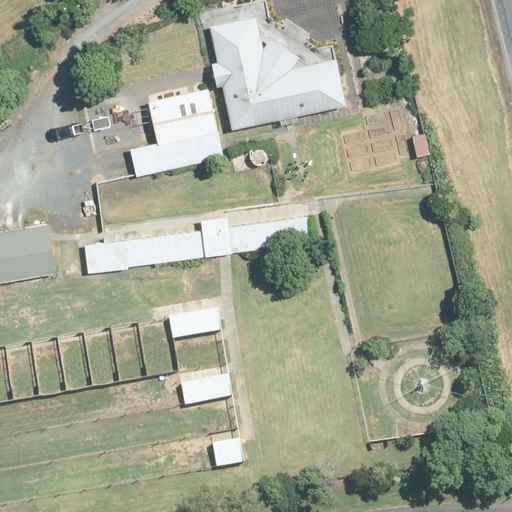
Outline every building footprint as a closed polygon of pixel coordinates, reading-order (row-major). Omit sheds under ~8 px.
[(262,20),(214,28),(219,61),(211,62),(215,90),(225,88),(230,134),(352,113),(343,59),(301,66),(306,56),(275,39),(267,50),(262,20)] [(225,164),(215,92),(145,101),(150,143),(128,145),(132,176),(225,164)] [(431,132),(414,134),(416,154),(433,152),(431,132)] [(196,230),(81,243),(84,272),(133,267),(133,261),(301,248),(298,218),(228,226),(226,214),(195,218),(196,230)] [(0,274),(52,266),(43,218),(0,225),(0,274)] [(217,308),(166,311),(167,333),(218,330),(217,308)] [(227,370),(178,378),(181,400),(230,393),(227,370)] [(243,433),(209,436),(212,463),(245,460),(243,433)]
